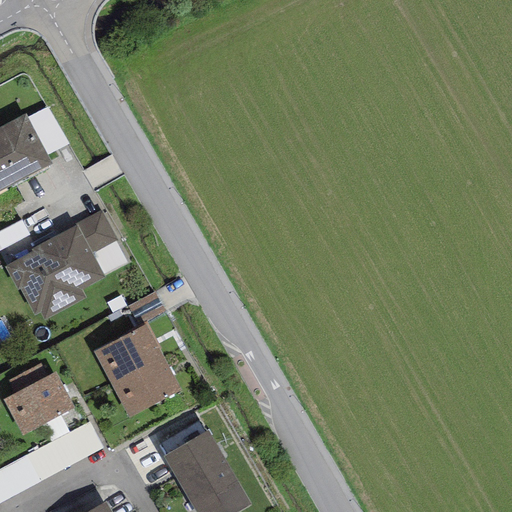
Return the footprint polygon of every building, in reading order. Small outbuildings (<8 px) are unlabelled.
[(48,108),(27,117),(48,155),(69,143),(48,108)] [(26,114),(0,127),(0,191),(52,164),(48,155),(27,117),(26,114)] [(76,223),(77,226),(92,253),(117,239),(101,211),(76,223)] [(21,220),(0,230),(0,250),(29,236),(21,220)] [(92,253),(77,226),(31,250),(32,252),(4,267),(17,291),(20,289),(34,316),(40,313),(44,320),(86,298),(81,290),(105,277),(92,253)] [(155,292),(127,306),(134,320),(140,317),(144,325),(165,312),(155,292)] [(93,352),(110,385),(164,357),(146,324),(93,352)] [(181,390),(164,357),(110,385),(128,418),(181,390)] [(15,393),(3,399),(22,436),(74,409),(55,372),(46,377),(40,364),(9,380),(15,393)] [(0,503),(103,449),(89,423),(0,469),(0,503)] [(163,457),(194,511),(238,511),(251,505),(208,431),(163,457)] [(110,511),(105,502),(87,511),(110,511)]
